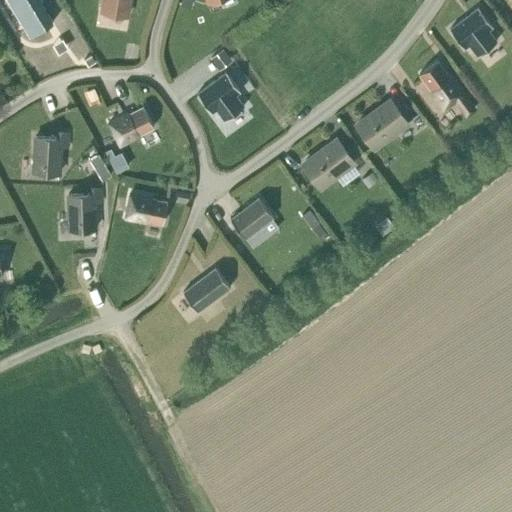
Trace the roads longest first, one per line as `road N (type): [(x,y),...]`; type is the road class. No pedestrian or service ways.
road 1 (residential): [(435,0),(380,69),(221,185),(202,187)]
road 2 (residential): [(0,367),(156,292),(202,187)]
road 3 (residential): [(151,71),(45,87),(0,116)]
road 4 (residential): [(202,187),(187,119),(151,71)]
